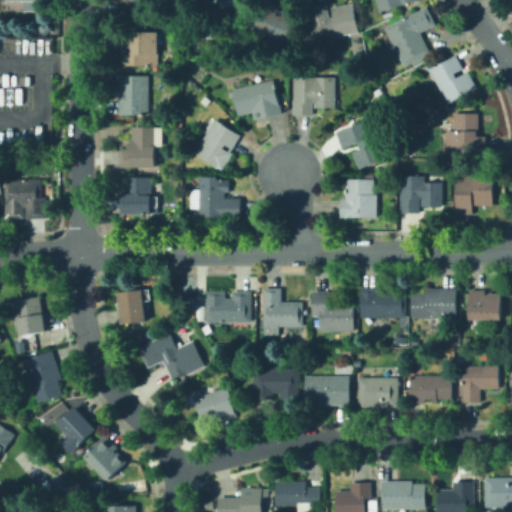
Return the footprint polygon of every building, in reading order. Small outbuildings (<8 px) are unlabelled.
[(44,0),(44,11),(26,11),(26,1),(6,1),(6,0),(44,0)] [(153,0),(153,15),(126,15),(126,0),(153,0)] [(250,0),(251,3),(219,9),(217,0),(250,0)] [(304,18),(293,50),(253,36),(263,6),(262,6),(264,0),(282,6),(280,10),(304,18)] [(417,0),(418,1),(381,13),(376,0),(417,0)] [(328,4),(331,17),(334,17),(332,7),(355,3),(360,32),(317,41),(311,7),(328,4)] [(412,63),(405,66),(386,28),(428,7),(437,25),(421,32),(432,53),(412,63)] [(53,29),(46,36),(40,29),(46,23),(53,29)] [(160,32),(160,66),(124,65),(124,53),(133,53),(132,50),(121,49),(121,32),(160,32)] [(305,51),(304,43),(311,42),(312,50),(305,51)] [(455,73),(458,78),(470,72),(478,88),(449,104),(431,69),(457,55),(464,68),(455,73)] [(151,75),(151,115),(121,115),(120,95),(117,95),(118,74),(151,75)] [(338,78),(338,108),(317,108),(317,104),(315,104),(315,116),(296,116),(296,78),(338,78)] [(275,80),(280,105),(283,105),(285,114),(256,120),(254,113),(240,116),(235,89),(275,80)] [(385,93),(379,97),(375,91),(381,87),(385,93)] [(212,101),(207,107),(201,102),(207,96),(212,101)] [(480,113),(480,132),(478,132),(478,136),(487,136),(488,154),(448,154),(448,131),(449,131),(450,114),(455,113),(480,113)] [(378,134),(383,144),(387,159),(361,169),(354,153),(362,150),(359,143),(345,148),(338,132),(372,119),(378,134)] [(235,154),(224,171),(196,153),(217,120),(242,135),(232,152),(235,154)] [(158,126),(157,148),(158,168),(121,168),(121,148),(131,148),(131,138),(134,138),(134,126),(158,126)] [(444,183),(444,207),(424,206),(424,199),(422,199),(422,214),(402,214),(402,175),(427,176),(427,182),(444,183)] [(495,175),(495,206),(474,206),(474,215),(457,214),(458,175),(495,175)] [(154,177),(153,196),(160,196),(160,213),(124,214),(124,210),(122,210),(122,198),(123,198),(124,194),(130,194),(130,179),(132,179),(132,177),(154,177)] [(232,180),(232,192),(227,192),(227,198),(244,198),(243,218),(201,218),(201,199),(192,199),(192,191),(202,191),(201,177),(227,177),(227,180),(232,180)] [(47,197),(47,219),(27,219),(27,207),(25,207),(25,219),(6,219),(6,179),(43,180),(43,197),(47,197)] [(380,194),(380,218),(343,218),(342,199),(347,199),(348,180),(376,180),(376,194),(380,194)] [(305,302),(305,327),(281,327),(281,335),(266,335),(265,327),(265,288),(284,288),(284,302),(305,302)] [(408,293),(408,318),(363,318),(363,288),(381,288),(380,292),(408,293)] [(148,321),(123,325),(119,293),(144,289),(148,321)] [(459,289),(458,318),(414,318),(414,293),(428,293),(428,289),(459,289)] [(228,299),(234,299),(235,291),(254,291),(254,307),(254,323),(208,322),(208,291),(228,292),(228,299)] [(357,304),(357,332),(322,332),(322,317),(314,317),(314,291),(332,291),(332,304),(357,304)] [(487,295),(491,295),(491,293),(503,293),(503,320),(472,320),(471,291),(487,291),(487,295)] [(47,332),(21,336),(16,301),(42,297),(47,332)] [(215,332),(209,334),(205,329),(211,326),(215,332)] [(172,333),(180,349),(195,341),(207,366),(188,375),(187,373),(174,380),(165,361),(150,368),(141,348),(172,333)] [(409,344),(397,343),(398,336),(409,337),(409,344)] [(63,394),(40,402),(25,360),(53,350),(63,379),(58,381),(63,394)] [(354,374),(346,374),(346,363),(354,363),(354,374)] [(500,366),(500,389),(482,389),(482,402),(463,402),(463,386),(465,386),(464,366),(500,366)] [(301,370),(301,399),(282,399),(282,393),(275,393),(275,399),(256,399),(256,369),(301,370)] [(453,375),(453,399),(439,399),(439,404),(412,404),(412,375),(453,375)] [(352,376),(352,406),(321,406),(321,401),(307,401),(307,376),(352,376)] [(400,386),(400,407),(360,407),(360,377),(400,377),(400,381),(400,386)] [(231,388),(239,417),(221,422),(220,417),(203,422),(197,397),(231,388)] [(83,416),(97,430),(79,447),(57,424),(58,423),(55,420),(59,416),(62,419),(75,407),(83,416)] [(0,451),(13,433),(0,424),(0,451)] [(127,462),(109,480),(86,457),(107,436),(118,448),(115,451),(127,462)] [(64,487),(58,480),(63,475),(70,483),(64,487)] [(511,477),(511,507),(486,507),(486,477),(511,477)] [(322,487),(322,511),(311,511),(311,506),(277,506),(277,481),(308,481),(307,487),(322,487)] [(427,484),(427,509),(385,509),(385,481),(414,481),(414,484),(427,484)] [(475,481),(476,510),(469,510),(469,511),(440,511),(440,489),(454,489),(455,481),(475,481)] [(373,482),(374,498),(366,498),(366,511),(337,511),(337,490),(352,490),(352,483),(373,482)] [(103,483),(103,491),(94,491),(94,483),(103,483)] [(274,489),(273,497),(264,497),(264,511),(220,511),(220,497),(243,497),(243,488),(264,488),(274,489)] [(202,510),(202,502),(213,502),(213,509),(202,510)]
